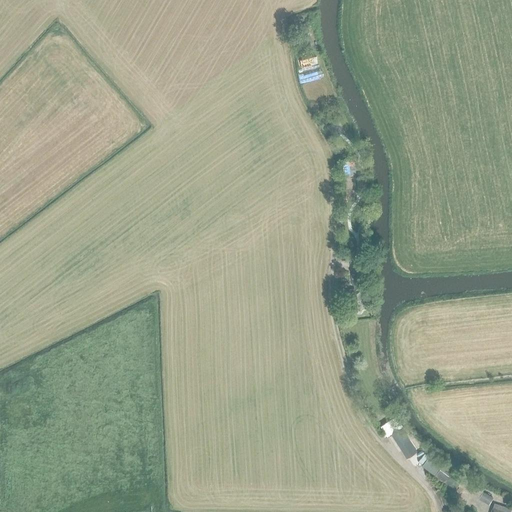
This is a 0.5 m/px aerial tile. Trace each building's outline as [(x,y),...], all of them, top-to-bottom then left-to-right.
[(334,123),(328,126),(333,136),(339,133),(334,123)] [(341,160),(343,175),(358,174),(357,159),(341,160)] [(355,178),(357,193),(364,192),(362,177),(355,178)] [(365,274),(364,265),(353,266),(353,274),(365,274)] [(354,290),(349,290),(350,310),(354,310),(354,311),(356,313),(360,313),(362,310),(366,309),(363,274),(352,275),(352,286),(353,286),(354,290)] [(389,409),(379,415),(391,434),(400,447),(409,441),(401,428),(389,409)] [(413,447),(404,453),(407,458),(416,452),(413,447)] [(431,454),(422,466),(434,475),(437,471),(443,462),(431,454)] [(463,476),(443,462),(437,471),(456,485),(463,476)] [(483,492),(479,499),(487,504),(491,497),(483,492)]
